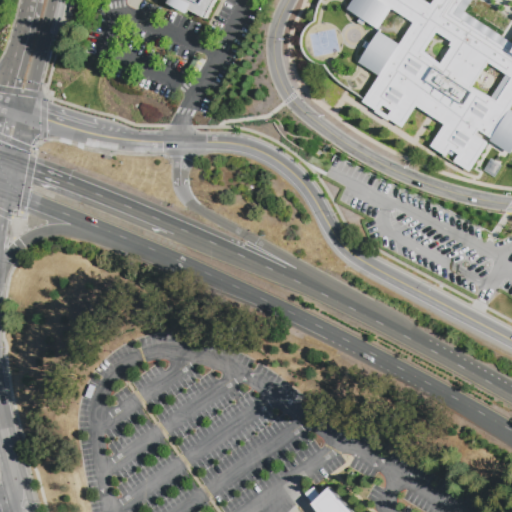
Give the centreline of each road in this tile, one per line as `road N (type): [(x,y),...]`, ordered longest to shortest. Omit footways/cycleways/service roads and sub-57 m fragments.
road 1 (trunk): [(122,239),(359,346),(511,435)]
road 2 (tertiary): [(183,142),(238,145),(285,164),(304,180),(346,249),(511,341)]
road 3 (residential): [(511,204),(429,186),(310,118),(279,80),(273,49),(287,0)]
road 4 (trunk): [(468,370),(301,265),(200,213),(180,184)]
road 5 (trunk): [(468,370),(284,275)]
road 6 (trunk): [(179,231),(13,162)]
road 7 (trunk): [(6,192),(122,239)]
